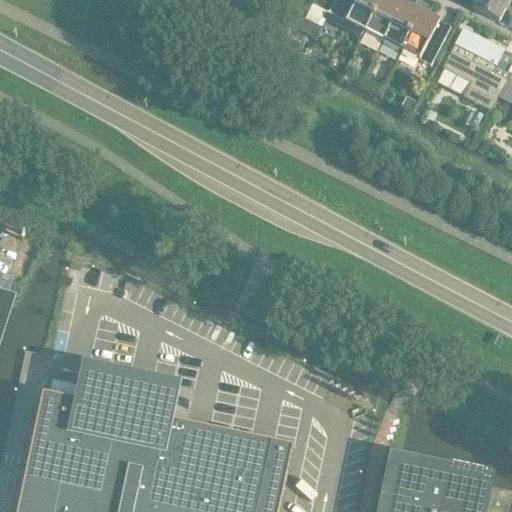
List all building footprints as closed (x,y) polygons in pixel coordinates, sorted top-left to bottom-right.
[(336,0),(328,16),(363,34),(379,0),(336,0)] [(379,0),(363,34),(381,44),(401,4),(394,0),(379,0)] [(510,2),(506,0),(477,0),(472,10),(498,24),(510,2)] [(401,4),(381,44),(399,53),(420,13),(423,15),(428,7),(416,1),(411,9),(406,6),(401,4)] [(420,13),(399,53),(430,69),(451,30),(428,18),(432,9),(428,7),(423,15),(420,13)] [(497,98),(505,82),(493,75),(504,53),(463,32),(443,70),(471,84),(463,99),(489,113),(497,98)] [(511,68),(505,82),(497,98),(511,105),(511,68)] [(279,511),(293,451),(271,446),(173,425),(155,421),(159,402),(128,396),(98,389),(94,408),(43,398),(18,511),(279,511)] [(395,455),(381,511),(481,511),(488,487),(410,468),(412,459),(395,455)]
